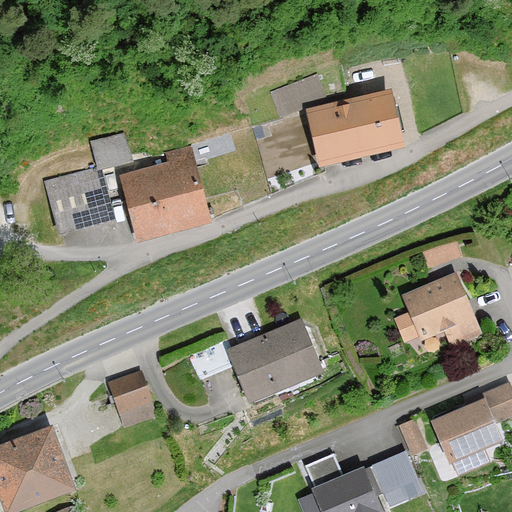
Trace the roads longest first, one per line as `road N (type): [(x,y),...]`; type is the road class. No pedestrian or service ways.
road 1 (tertiary): [(0,392),(391,220),(511,158)]
road 2 (residential): [(511,100),(411,154),(154,254)]
road 3 (residential): [(154,254),(0,351)]
road 4 (residential): [(0,251),(154,254)]
